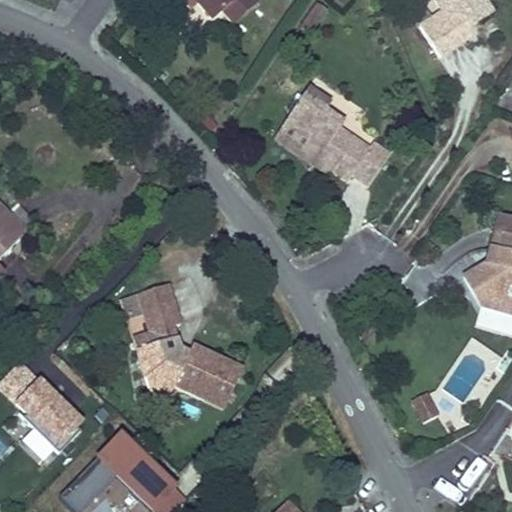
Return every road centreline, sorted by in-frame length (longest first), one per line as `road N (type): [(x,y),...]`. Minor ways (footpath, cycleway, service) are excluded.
road 1 (residential): [(68,44),(191,145),(301,302)]
road 2 (residential): [(301,302),(397,488)]
